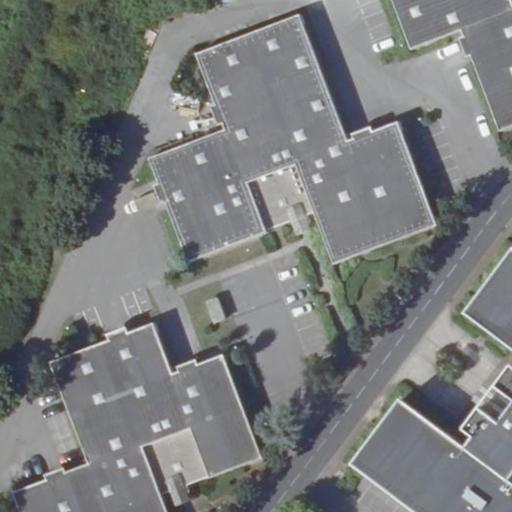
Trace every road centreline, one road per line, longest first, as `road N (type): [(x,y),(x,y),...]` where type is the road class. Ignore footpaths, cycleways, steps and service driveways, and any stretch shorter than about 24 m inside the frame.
road 1 (unknown): [(0,468),(178,69),(196,43),(265,0)]
road 2 (unknown): [(336,0),(382,86),(434,104),(496,197),(511,205)]
